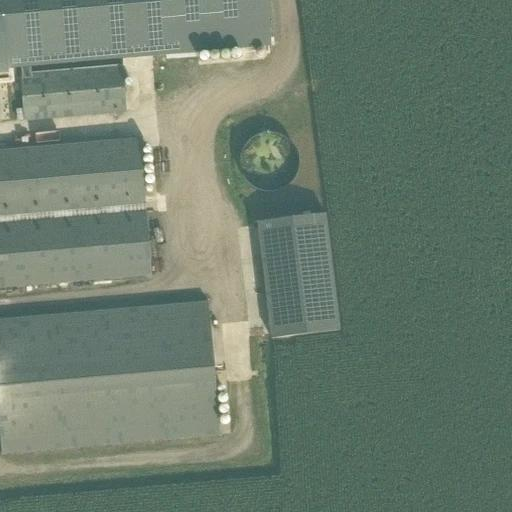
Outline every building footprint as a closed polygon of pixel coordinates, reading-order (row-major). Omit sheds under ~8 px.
[(21,76),(31,75),(30,68),(270,46),(265,0),(0,0),(0,84),(13,83),(12,70),(21,69),(21,76)] [(20,85),(23,122),(126,114),(122,68),(31,75),(21,76),(19,76),(20,85)] [(295,181),(286,134),(247,142),(256,189),(295,181)] [(0,150),(0,288),(151,276),(140,139),(0,150)] [(325,215),(256,223),(270,341),(339,333),(325,215)] [(0,445),(1,454),(218,436),(207,304),(0,321),(0,445)]
